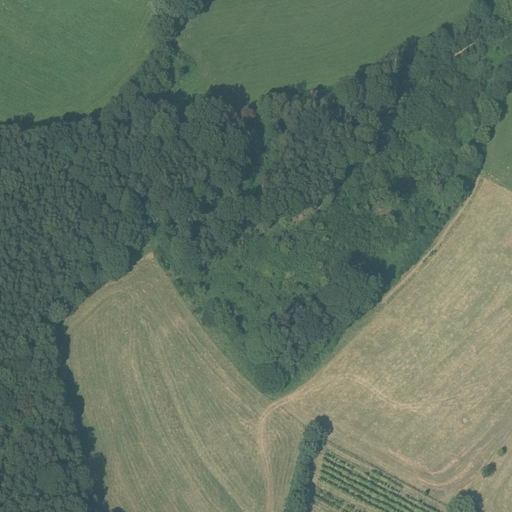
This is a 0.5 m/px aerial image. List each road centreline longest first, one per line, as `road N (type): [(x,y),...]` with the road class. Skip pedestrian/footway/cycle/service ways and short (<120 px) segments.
road 1 (track): [(0,410),(39,321),(87,271),(160,222),(214,216),(305,181),(463,50),(511,27)]
road 2 (track): [(56,143),(144,81),(188,0)]
